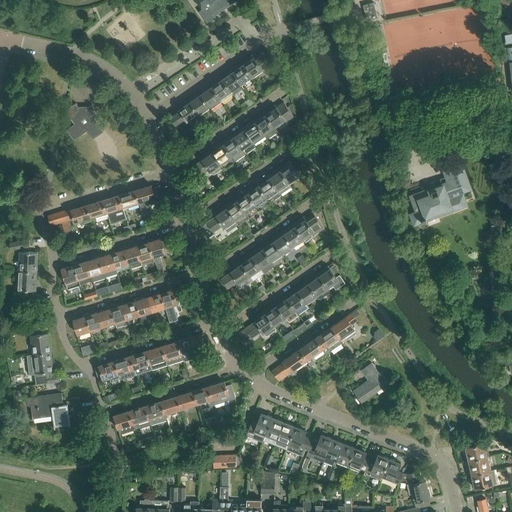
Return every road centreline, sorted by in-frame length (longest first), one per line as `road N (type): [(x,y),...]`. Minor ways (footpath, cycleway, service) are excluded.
road 1 (residential): [(184,224),(288,152),(307,167),(313,201),(200,274)]
road 2 (residential): [(246,377),(350,306),(356,292),(338,260),(326,259),(221,333)]
road 3 (residential): [(457,511),(438,457),(246,377)]
road 4 (residential): [(168,173),(271,102),(278,92),(267,39)]
road 5 (residential): [(46,264),(40,232),(48,210),(168,173)]
road 6 (residential): [(407,173),(375,121),(358,12)]
road 7 (residential): [(148,114),(99,66),(6,40)]
road 8 (residential): [(200,274),(56,318)]
road 9 (residential): [(46,264),(184,224)]
road 10 (residential): [(102,412),(237,371)]
road 11 (residential): [(148,114),(267,39)]
road 12 (residential): [(83,366),(214,324)]
